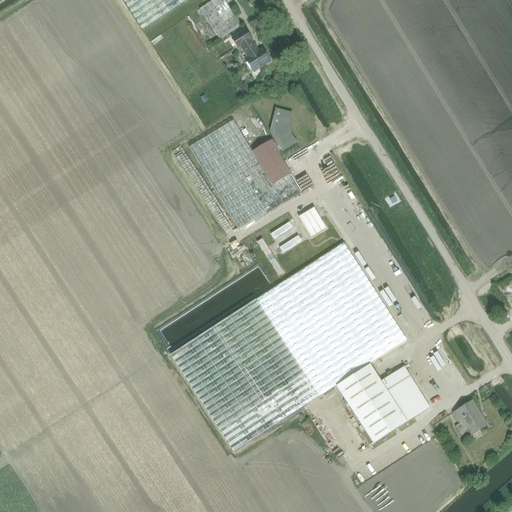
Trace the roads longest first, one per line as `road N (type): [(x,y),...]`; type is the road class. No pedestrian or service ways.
road 1 (unknown): [(362,123),(310,154),(311,175),(456,390),(343,474)]
road 2 (unclassified): [(511,360),(283,0)]
